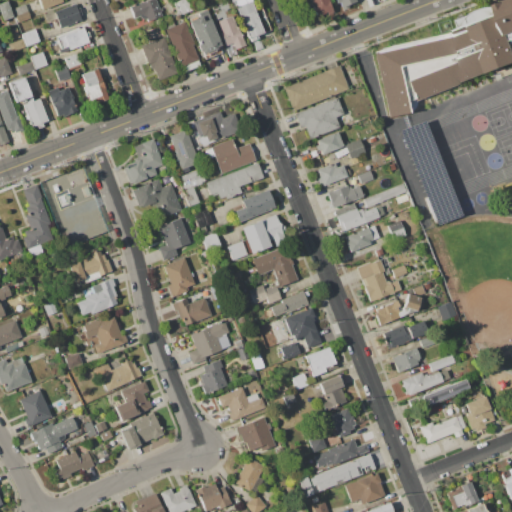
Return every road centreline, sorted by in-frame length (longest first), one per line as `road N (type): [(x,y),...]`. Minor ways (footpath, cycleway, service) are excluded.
road 1 (residential): [(422,511),(247,74)]
road 2 (tertiary): [(0,170),(435,0)]
road 3 (residential): [(199,446),(87,136)]
road 4 (residential): [(48,511),(199,446)]
road 5 (residential): [(140,116),(96,0)]
